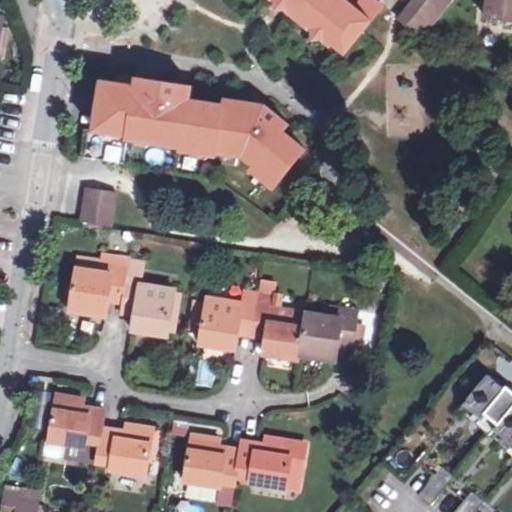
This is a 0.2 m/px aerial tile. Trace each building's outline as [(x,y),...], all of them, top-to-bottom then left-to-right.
[(267,0),(343,59),(380,10),(366,0),(267,0)] [(414,0),(394,24),(400,28),(421,45),(456,0),(414,0)] [(511,21),(511,0),(484,0),(482,22),(509,25),(510,21),(511,21)] [(135,88),(136,82),(117,80),(115,87),(135,90),(135,88)] [(155,91),(156,85),(136,82),(135,88),(155,91)] [(135,90),(115,87),(97,84),(88,132),(82,131),(76,163),(120,169),(125,142),(228,159),(245,173),(241,179),(266,198),(300,157),(279,140),(285,131),(264,113),(252,110),(219,104),(218,109),(184,104),(186,89),(156,85),(155,91),(135,88),(135,90)] [(107,229),(112,200),(83,195),(78,224),(107,229)] [(97,259),(96,265),(123,269),(124,263),(97,259)] [(76,262),(74,274),(94,277),(96,265),(76,262)] [(103,321),(106,306),(108,294),(120,296),(118,306),(134,309),(132,320),(130,338),(163,342),(170,295),(133,290),(134,284),(121,282),(123,269),(96,265),(94,277),(74,274),(66,316),(103,321)] [(108,294),(106,306),(118,308),(118,306),(120,296),(108,294)] [(338,337),(354,339),(358,311),(343,309),(342,316),(268,305),(268,299),(239,295),(239,300),(206,296),(199,341),(232,346),(234,337),(236,325),(250,327),(265,329),(264,341),(262,351),(297,356),(298,352),(335,357),(337,346),(338,337)] [(134,309),(118,306),(118,308),(117,317),(132,320),(134,309)] [(236,325),(234,337),(248,339),(264,341),(265,329),(250,327),(236,325)] [(338,337),(337,346),(352,349),(354,339),(338,337)] [(490,377),(464,407),(484,424),(489,418),(499,427),(511,412),(511,392),(508,389),(507,391),(490,377)] [(108,447),(109,438),(95,436),(98,415),(85,412),(83,420),(74,419),(76,404),(49,400),(42,443),(62,446),(78,448),(78,444),(93,446),(90,465),(89,467),(105,470),(105,473),(140,478),(147,436),(122,432),(120,440),(119,449),(108,447)] [(511,412),(499,427),(495,431),(511,446),(511,412)] [(285,482),(291,443),(292,439),(265,435),(262,451),(253,450),(254,442),(240,439),(239,445),(226,443),(225,452),(212,450),(215,435),(190,431),(183,476),(219,482),(220,477),(234,479),(235,472),(247,474),(247,478),(285,482)] [(119,449),(120,440),(109,438),(108,447),(119,449)] [(291,443),(285,482),(299,484),(306,445),(291,443)] [(78,448),(62,446),(60,460),(90,465),(93,446),(78,444),(78,448)] [(444,469),(421,498),(432,508),(457,479),(444,469)] [(37,511),(39,504),(19,501),(20,494),(3,492),(0,510),(0,511),(37,511)] [(474,495),(459,511),(480,511),(487,505),(474,495)]
